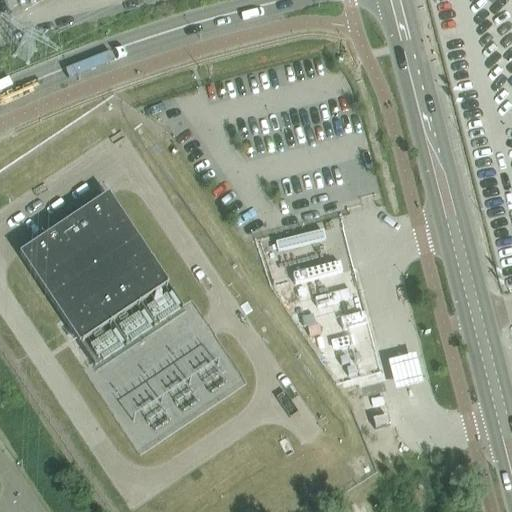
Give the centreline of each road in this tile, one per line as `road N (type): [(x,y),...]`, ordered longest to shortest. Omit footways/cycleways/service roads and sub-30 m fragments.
road 1 (tertiary): [(380,0),(511,507)]
road 2 (tertiary): [(511,410),(403,0)]
road 3 (secondary): [(0,97),(288,0)]
